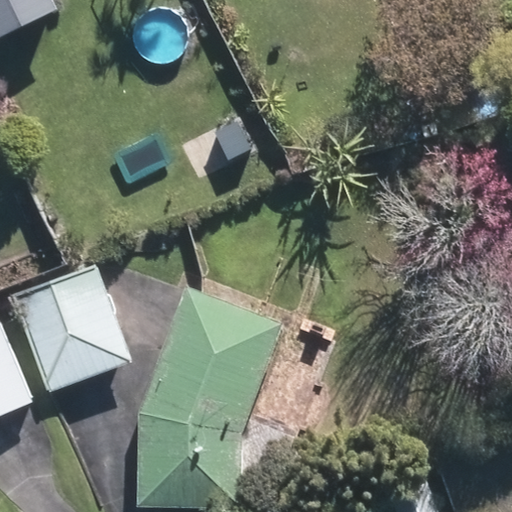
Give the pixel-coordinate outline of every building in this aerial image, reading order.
[(0,0),(0,6),(12,31),(73,1),(72,0),(0,0)] [(95,266),(19,296),(55,387),(131,357),(95,266)] [(206,298),(162,412),(160,499),(253,501),(255,429),(293,331),(206,298)] [(0,335),(0,411),(28,399),(0,335)] [(453,511),(441,473),(399,487),(407,511),(453,511)]
